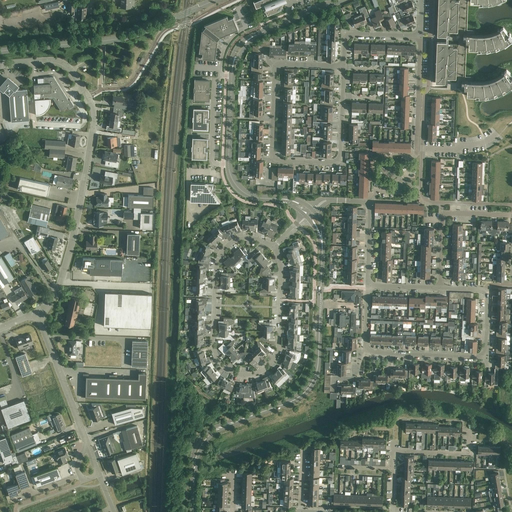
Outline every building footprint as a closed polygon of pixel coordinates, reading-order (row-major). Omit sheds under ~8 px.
[(120,0),(120,8),(130,8),(130,0),(120,0)] [(268,16),(279,11),(280,11),(280,10),(281,10),(281,9),(282,8),(282,7),(283,2),(285,1),(284,0),(260,0),(254,3),(254,1),(256,8),(265,5),(265,6),(263,7),(264,10),(267,8),(267,9),(265,10),(268,16)] [(435,0),(432,88),(468,89),(468,82),(465,82),(467,42),(470,43),(470,35),(467,35),(468,0),(435,0)] [(394,5),(391,6),(394,13),(397,12),(405,9),(406,12),(412,10),(411,9),(414,8),(412,2),(409,3),(406,4),(405,1),(404,1),(396,4),(394,5)] [(86,19),(86,8),(74,7),(75,4),(69,3),(68,11),(74,12),(74,15),(72,16),(72,20),(78,21),(78,19),(86,19)] [(391,14),(394,13),(391,6),(388,8),(390,11),(388,15),(387,15),(386,15),(385,15),(384,15),(383,15),(384,18),(388,29),(396,26),(391,14)] [(361,14),(358,16),(362,25),(367,23),(364,16),(368,14),(365,7),(361,8),(362,11),(360,12),(361,14)] [(384,18),(383,15),(380,10),(375,12),(377,16),(372,19),(375,28),(379,27),(382,26),(379,20),(384,18)] [(362,25),(358,16),(355,17),(353,14),(351,15),(350,13),(344,15),(347,23),(353,20),(356,27),(362,25)] [(219,37),(220,38),(239,30),(234,17),(229,19),(227,16),(204,26),(205,27),(205,30),(203,28),(199,53),(203,53),(202,58),(216,60),(218,40),(218,39),(219,37)] [(400,26),(407,23),(408,27),(413,25),(413,24),(416,22),(413,16),(407,19),(405,16),(397,19),(400,26)] [(511,35),(510,34),(509,35),(503,28),(500,30),(501,32),(498,33),(492,36),(485,37),(478,37),(475,37),(470,37),(470,35),(468,35),(467,35),(464,35),(464,37),(464,42),(466,42),(467,42),(468,42),(469,43),(469,49),(477,49),(478,51),(477,51),(477,52),(483,51),(487,50),(487,51),(487,52),(496,49),(496,50),(505,45),(505,46),(511,41),(511,35)] [(369,44),(362,44),(361,53),(366,53),(366,56),(367,57),(369,57),(370,47),(369,47),(369,44)] [(263,57),(263,54),(254,53),(254,54),(252,53),(252,56),(253,56),(252,57),(252,62),(254,62),(262,62),(263,57)] [(262,67),(262,62),(254,62),(254,67),(252,67),(251,70),(263,70),(263,67),(262,67)] [(297,72),(297,69),(285,69),(285,72),(285,77),(293,78),(294,73),(296,74),(297,72)] [(263,74),(263,70),(251,70),(251,73),(254,73),(253,79),(262,79),(262,74),(263,74)] [(334,74),(334,71),(326,70),(325,79),(334,79),(334,74)] [(511,74),(507,70),(504,73),(505,74),(503,76),(497,80),(490,82),(483,84),(476,84),(473,84),(468,83),(468,81),(467,81),(465,81),(462,81),(462,84),(462,88),(464,88),(464,89),(466,89),(467,89),(467,95),(476,96),(476,98),(475,98),(475,99),(485,97),(485,98),(494,95),(495,96),(494,96),(494,97),(503,92),(504,92),(503,93),(511,87),(511,88),(511,87),(511,74)] [(38,84),(34,85),(36,115),(37,115),(39,114),(40,114),(42,113),(43,113),(44,112),(45,111),(46,110),(47,109),(47,108),(48,107),(49,106),(49,105),(49,103),(50,102),(50,101),(50,100),(50,99),(53,98),(57,106),(61,111),(68,107),(68,108),(73,105),(71,101),(70,100),(69,101),(54,77),(44,78),(37,79),(38,84)] [(293,81),(293,78),(285,77),(285,82),(284,82),(284,86),(296,86),(296,83),(295,82),(293,81)] [(195,80),(195,79),(195,89),(194,89),(194,90),(208,90),(208,89),(207,89),(207,88),(210,88),(210,81),(195,80)] [(333,84),(334,79),(325,79),(325,83),(323,82),(322,85),(321,87),(334,87),(334,84),(333,84)] [(18,87),(11,80),(8,83),(5,81),(0,86),(0,88),(9,96),(11,122),(29,120),(27,89),(16,90),(15,89),(17,87),(18,87)] [(296,94),(296,86),(284,86),(284,89),(285,89),(285,94),(296,94)] [(335,93),(335,91),(334,90),(334,87),(321,87),(321,89),(322,91),(325,91),(325,95),(333,96),(333,92),(335,93)] [(210,93),(210,92),(207,92),(207,91),(208,91),(208,90),(194,90),(195,90),(194,100),(195,100),(195,99),(209,99),(209,93),(210,93)] [(296,103),(296,94),(285,94),(284,99),(284,102),(293,103),(296,103)] [(333,99),(333,96),(325,95),(324,99),(322,99),(321,101),(321,104),(325,104),(333,104),(333,101),(335,101),(336,101),(336,99),(333,99)] [(113,96),(112,103),(114,104),(114,107),(121,108),(128,109),(131,110),(137,110),(138,105),(135,105),(135,108),(126,106),(127,102),(122,102),(123,97),(113,96)] [(121,111),(121,108),(114,107),(113,113),(111,113),(110,116),(108,116),(108,119),(110,119),(118,121),(121,121),(121,119),(120,118),(123,114),(123,113),(122,112),(121,112),(121,111)] [(207,120),(207,119),(206,119),(206,117),(209,117),(209,110),(194,110),(194,108),(194,119),(193,119),(194,119),(193,130),(194,130),(194,128),(208,129),(208,122),(209,122),(206,122),(206,120),(207,120)] [(262,110),(253,110),(250,110),(249,118),(254,118),(255,115),(262,115),(262,110)] [(117,127),(118,121),(110,119),(109,126),(107,125),(107,126),(106,129),(110,130),(119,131),(121,131),(122,127),(120,127),(117,127)] [(263,124),(258,124),(258,121),(249,121),(249,129),(253,129),(263,129),(263,124)] [(79,143),(80,136),(70,134),(69,134),(67,145),(79,147),(79,143)] [(116,137),(113,138),(107,138),(108,148),(115,147),(117,147),(116,137)] [(192,148),(206,149),(206,148),(205,148),(205,147),(208,147),(208,146),(208,139),(193,139),(193,138),(193,148),(192,148)] [(360,138),(358,138),(349,138),(349,142),(358,143),(358,146),(368,146),(368,143),(360,143),(360,138)] [(370,138),(370,144),(373,144),(373,150),(378,150),(378,152),(379,152),(388,152),(389,152),(389,151),(394,151),(395,141),(389,141),(389,143),(379,143),(379,141),(373,140),(373,138),(370,138)] [(64,158),(65,152),(65,142),(57,141),(45,140),(45,149),(50,149),(50,152),(49,156),(49,157),(64,158)] [(208,151),(205,151),(205,149),(206,149),(192,148),(193,148),(192,159),(193,159),(193,158),(207,158),(207,151),(208,151)] [(282,148),(282,154),(285,154),(285,157),(294,157),(294,149),(291,149),(282,148)] [(104,158),(104,159),(111,161),(110,166),(118,168),(119,162),(116,161),(118,154),(105,151),(105,154),(103,154),(103,158),(104,158)] [(359,169),(359,175),(368,175),(368,170),(370,170),(370,168),(370,160),(371,159),(369,159),(369,153),(359,153),(359,159),(361,159),(361,169),(359,169)] [(68,156),(68,157),(66,169),(75,170),(77,158),(68,156)] [(115,180),(116,178),(117,178),(118,173),(108,171),(107,177),(101,175),(100,182),(111,184),(112,180),(115,180)] [(305,182),(305,171),(304,171),(303,172),(303,173),(297,173),(297,176),(296,184),(300,184),(300,182),(305,182)] [(313,185),(313,173),(310,173),(310,172),(309,171),(305,171),(305,182),(305,184),(313,185)] [(321,183),(322,172),(321,172),(320,172),(320,174),(313,173),(313,185),(316,185),(316,183),(321,183)] [(330,183),(330,174),(327,174),(327,173),(326,172),(322,172),(321,183),(329,183),(330,183)] [(338,183),(338,172),(337,172),(336,173),(336,174),(330,174),(330,183),(329,183),(329,185),(333,185),(333,183),(338,183)] [(342,173),(338,172),(338,183),(346,184),(347,175),(343,175),(343,173),(342,173)] [(56,184),(71,188),(73,179),(58,176),(56,184)] [(294,178),(293,190),(288,190),(288,193),(293,193),(296,193),(296,184),(297,176),(294,176),(294,178)] [(430,182),(429,193),(431,193),(431,199),(441,199),(441,193),(439,193),(439,183),(441,183),(441,177),(432,177),(432,182),(430,182)] [(17,189),(47,196),(49,184),(20,178),(17,189)] [(211,195),(213,184),(191,183),(191,202),(220,203),(215,195),(211,195)] [(153,208),(154,188),(147,188),(147,196),(128,195),(128,207),(134,207),(141,207),(153,208)] [(108,206),(108,198),(107,198),(107,194),(101,194),(100,198),(96,197),(96,206),(108,206)] [(403,204),(402,214),(408,214),(408,212),(418,213),(418,214),(424,215),(424,217),(427,217),(427,211),(424,211),(424,205),(419,205),(419,203),(417,203),(409,203),(408,203),(408,205),(403,204)] [(63,222),(67,207),(57,205),(55,215),(57,216),(56,220),(63,222)] [(49,215),(41,213),(30,211),(27,222),(46,227),(49,215)] [(104,212),(97,212),(94,212),(93,226),(103,226),(103,224),(104,224),(105,224),(106,224),(107,223),(107,222),(107,220),(108,213),(104,213),(104,212)] [(153,214),(140,213),(140,229),(152,229),(153,214)] [(0,218),(0,239),(9,233),(0,218)] [(240,227),(241,226),(240,220),(237,221),(236,219),(235,219),(229,221),(230,224),(233,232),(236,231),(236,232),(238,231),(238,232),(241,231),(240,227)] [(267,233),(272,222),(268,219),(266,223),(264,222),(263,223),(261,222),(258,231),(262,233),(262,232),(264,233),(265,232),(267,233)] [(250,229),(251,220),(243,220),(242,230),(246,230),(246,229),(250,229)] [(486,232),(486,229),(486,221),(486,220),(482,220),(482,221),(481,221),(481,226),(478,226),(478,232),(486,232)] [(509,227),(509,222),(508,222),(508,221),(504,220),(504,221),(503,221),(503,230),(506,230),(506,233),(506,236),(511,236),(511,227),(509,227)] [(492,221),(486,221),(486,229),(489,229),(489,232),(495,233),(495,226),(492,226),(492,221)] [(503,230),(503,221),(498,221),(498,226),(495,226),(495,233),(500,233),(500,230),(503,230)] [(273,239),(279,231),(277,230),(279,226),(272,222),(267,233),(269,234),(268,235),(270,236),(270,237),(273,239)] [(233,232),(230,224),(223,227),(221,228),(226,236),(226,237),(230,235),(229,233),(233,232)] [(38,226),(36,234),(47,236),(47,235),(49,229),(38,226)] [(226,237),(226,236),(221,228),(218,230),(213,235),(219,241),(222,238),(223,239),(226,237)] [(96,242),(96,235),(90,235),(89,241),(86,241),(86,249),(96,250),(97,242),(96,242)] [(127,235),(126,255),(139,255),(139,235),(127,235)] [(216,244),(219,241),(213,235),(207,240),(215,248),(217,245),(216,244)] [(33,237),(24,242),(32,255),(41,249),(33,237)] [(51,237),(48,248),(55,250),(58,239),(51,237)] [(300,255),(298,250),(298,249),(297,249),(297,248),(296,248),(295,248),(295,249),(294,248),(299,246),(298,241),(292,243),(293,246),(288,247),(283,249),(285,255),(286,254),(287,256),(288,256),(289,258),(300,255)] [(209,255),(211,252),(211,251),(209,250),(210,247),(204,245),(201,252),(209,255)] [(235,254),(234,255),(233,256),(239,263),(242,260),(249,262),(249,259),(248,259),(245,257),(248,254),(246,252),(247,251),(245,249),(243,251),(240,248),(234,253),(235,254)] [(249,259),(249,262),(256,260),(259,264),(265,257),(263,255),(264,254),(258,248),(257,249),(249,257),(249,259)] [(210,260),(210,258),(209,258),(209,255),(201,252),(199,251),(196,258),(199,260),(198,262),(209,264),(210,261),(210,260)] [(9,254),(5,256),(11,267),(16,265),(9,254)] [(303,265),(300,255),(289,258),(290,263),(292,262),(294,266),(300,266),(303,265)] [(241,265),(239,263),(233,256),(230,258),(229,257),(224,262),(229,268),(231,267),(235,271),(234,272),(238,274),(236,269),(241,265)] [(1,257),(0,257),(0,277),(4,284),(13,279),(1,257)] [(269,262),(265,257),(259,264),(262,267),(259,275),(272,270),(266,265),(269,262)] [(122,260),(110,259),(83,258),(83,266),(83,267),(83,268),(87,268),(87,270),(88,269),(90,269),(90,274),(122,276),(122,260)] [(47,260),(41,264),(46,271),(47,271),(48,271),(49,270),(50,269),(52,268),(47,260)] [(209,268),(209,264),(198,262),(198,264),(197,272),(206,272),(206,270),(208,270),(208,268),(209,268)] [(300,268),(300,266),(294,266),(294,268),(290,268),(290,271),(291,271),(291,275),(300,276),(300,268)] [(271,278),(272,270),(259,275),(266,279),(266,283),(275,284),(275,278),(271,278)] [(230,278),(238,274),(234,272),(234,273),(221,273),(221,282),(230,282),(230,278)] [(28,277),(21,281),(30,296),(37,291),(35,288),(35,287),(34,287),(28,277)] [(230,287),(230,282),(221,282),(221,288),(225,288),(225,291),(236,291),(236,290),(230,287)] [(275,284),(266,283),(265,283),(265,284),(264,284),(263,285),(263,287),(263,288),(264,289),(260,291),(260,295),(267,296),(267,293),(271,293),(271,290),(275,290),(275,284)] [(10,307),(3,291),(1,287),(0,288),(0,297),(1,300),(0,300),(0,303),(3,310),(10,307)] [(205,292),(205,287),(197,287),(193,287),(193,289),(194,291),(197,291),(196,297),(207,297),(207,292),(205,292)] [(17,304),(27,297),(23,290),(12,297),(17,304)] [(356,292),(355,292),(343,291),(342,299),(356,300),(356,292)] [(105,292),(103,326),(151,328),(152,293),(105,292)] [(76,317),(80,302),(80,300),(81,300),(70,297),(70,298),(65,325),(73,326),(75,317),(76,317)] [(207,306),(207,299),(196,298),(196,300),(194,300),(193,308),(196,308),(205,308),(205,306),(207,306)] [(298,312),(299,304),(294,304),(294,303),(288,303),(288,307),(288,309),(290,309),(290,312),(298,312)] [(343,326),(343,313),(343,312),(335,311),(335,325),(343,326)] [(352,326),(352,312),(344,312),(344,326),(352,326)] [(361,326),(361,312),(353,312),(353,326),(361,326)] [(231,325),(235,322),(235,319),(224,318),(224,324),(220,324),(219,330),(228,330),(231,330),(232,326),(231,325)] [(511,319),(509,319),(507,319),(505,319),(497,319),(497,324),(499,324),(499,327),(507,327),(507,324),(510,324),(511,319)] [(474,324),(475,321),(466,321),(465,329),(478,329),(479,325),(478,325),(478,324),(474,324)] [(273,332),(274,326),(270,326),(270,323),(259,322),(259,323),(265,327),(264,331),(273,332)] [(507,333),(507,327),(499,327),(499,330),(497,330),(496,335),(506,336),(506,333),(507,333)] [(478,333),(478,329),(465,329),(465,335),(466,335),(466,337),(474,338),(474,335),(477,335),(477,333),(478,333)] [(228,335),(228,330),(219,330),(219,336),(223,336),(223,339),(231,339),(232,340),(235,339),(228,335)] [(273,338),(273,332),(264,331),(264,336),(257,340),(260,341),(261,340),(269,341),(269,338),(273,338)] [(411,345),(411,336),(411,332),(403,332),(403,335),(403,345),(411,345)] [(19,349),(33,344),(30,335),(16,340),(19,349)] [(510,336),(506,336),(496,335),(496,341),(498,341),(498,344),(510,344),(510,336)] [(474,341),(474,338),(466,337),(462,337),(462,340),(465,340),(465,346),(478,346),(478,342),(477,342),(477,341),(474,341)] [(229,356),(236,350),(233,347),(235,339),(232,340),(232,341),(226,347),(225,346),(220,350),(224,354),(224,353),(225,354),(227,353),(229,356)] [(270,351),(267,347),(265,348),(260,342),(260,341),(257,340),(259,348),(258,347),(257,347),(256,349),(256,350),(255,351),(262,357),(266,353),(267,354),(270,351)] [(69,341),(69,355),(71,355),(71,358),(76,358),(76,355),(76,354),(77,354),(78,354),(78,351),(77,350),(76,350),(76,346),(81,347),(81,346),(81,341),(76,341),(76,342),(69,341)] [(147,367),(148,341),(132,341),(131,366),(147,367)] [(301,342),(300,342),(288,342),(288,344),(287,344),(287,346),(286,346),(286,349),(297,350),(297,347),(301,347),(301,342)] [(509,352),(510,344),(498,344),(498,347),(496,347),(496,352),(509,352)] [(206,355),(205,352),(204,351),(202,352),(201,349),(195,351),(197,358),(206,355)] [(244,354),(246,354),(246,352),(239,353),(236,350),(229,356),(233,361),(236,358),(238,360),(244,354)] [(257,361),(262,357),(255,351),(252,354),(246,352),(246,354),(247,355),(251,359),(249,361),(254,366),(258,362),(257,361)] [(300,354),(300,353),(301,353),(301,352),(291,351),(290,352),(286,351),(284,356),(286,356),(285,358),(297,363),(296,362),(297,362),(297,361),(298,361),(298,360),(299,359),(299,358),(299,357),(300,356),(300,355),(300,354)] [(509,355),(509,352),(496,352),(496,357),(498,357),(498,360),(506,361),(508,361),(508,357),(509,355)] [(32,373),(30,368),(25,353),(15,357),(22,376),(32,373)] [(207,358),(206,355),(197,358),(200,365),(202,364),(202,365),(203,365),(203,364),(210,362),(209,359),(208,357),(207,358)] [(295,367),(297,363),(285,358),(284,360),(283,360),(281,365),(290,369),(291,365),(295,367)] [(506,366),(506,361),(498,360),(498,363),(495,363),(495,369),(498,369),(508,369),(508,366),(506,366)] [(210,364),(206,366),(207,366),(201,372),(206,378),(214,370),(212,368),(214,367),(210,364)] [(409,369),(409,378),(413,378),(413,376),(414,375),(415,374),(415,373),(419,373),(420,373),(420,370),(419,370),(419,364),(413,364),(413,369),(409,369)] [(422,378),(427,378),(429,378),(430,378),(431,378),(431,377),(431,376),(431,374),(432,365),(425,364),(425,369),(422,369),(422,378)] [(434,379),(440,380),(440,377),(444,378),(444,374),(444,365),(438,365),(438,370),(435,369),(434,379)] [(284,368),(283,369),(280,366),(278,368),(279,369),(276,372),(285,381),(290,376),(288,375),(291,372),(284,368)] [(463,374),(460,374),(460,381),(466,381),(466,377),(469,377),(470,368),(468,368),(468,366),(465,366),(465,368),(463,368),(463,374)] [(447,372),(447,382),(449,382),(451,381),(451,379),(456,379),(457,378),(457,367),(451,367),(451,372),(447,372)] [(399,378),(399,369),(394,368),(394,370),(391,370),(390,376),(390,377),(399,378)] [(405,369),(399,369),(399,378),(407,378),(408,371),(405,371),(405,369)] [(498,385),(498,369),(495,369),(495,371),(495,374),(488,373),(488,378),(485,378),(485,387),(488,387),(488,385),(498,385)] [(220,375),(218,373),(217,371),(216,372),(214,370),(206,378),(211,383),(217,378),(218,379),(220,375)] [(475,377),(472,377),(472,384),(478,385),(478,381),(482,381),(482,371),(476,371),(475,377)] [(285,381),(276,372),(274,374),(272,376),(275,378),(273,380),(279,387),(285,381)] [(145,399),(146,373),(138,373),(138,379),(135,379),(134,399),(145,399)] [(102,388),(102,377),(89,377),(89,374),(83,374),(83,380),(86,381),(85,387),(102,388)] [(382,383),(382,374),(376,374),(376,376),(373,375),(373,381),(373,386),(376,386),(376,383),(382,383)] [(390,377),(390,376),(387,376),(388,374),(382,374),(382,383),(387,383),(386,389),(390,389),(390,383),(390,377)] [(112,398),(113,375),(109,375),(109,378),(102,377),(102,388),(102,398),(112,398)] [(123,399),(124,378),(117,378),(117,375),(113,375),(112,398),(123,399)] [(224,389),(228,381),(221,377),(217,385),(224,389)] [(269,382),(271,381),(268,377),(265,378),(265,379),(263,380),(264,381),(261,382),(264,390),(265,392),(272,390),(269,382)] [(134,399),(135,379),(124,378),(123,399),(134,399)] [(364,389),(365,379),(359,379),(359,381),(356,381),(356,387),(356,392),(360,392),(362,390),(362,388),(364,389)] [(373,386),(373,381),(370,381),(370,380),(365,379),(364,389),(369,389),(369,391),(373,391),(373,386)] [(230,382),(228,381),(224,389),(231,392),(235,383),(230,380),(230,382)] [(264,390),(261,382),(257,384),(257,382),(254,383),(257,393),(264,390)] [(247,385),(244,385),(244,398),(249,398),(249,394),(255,394),(254,388),(252,388),(252,383),(247,383),(247,385)] [(339,386),(339,392),(342,393),(341,394),(343,394),(342,396),(347,396),(347,394),(347,385),(342,385),(342,386),(339,386)] [(356,392),(356,387),(353,387),(353,385),(347,385),(347,394),(351,394),(351,396),(352,397),(356,397),(356,392)] [(102,398),(102,388),(85,387),(85,393),(81,393),(81,397),(85,397),(102,398)] [(30,419),(26,408),(23,400),(8,406),(6,399),(0,401),(0,403),(2,409),(1,409),(8,428),(30,419)] [(89,410),(90,415),(91,414),(94,421),(101,418),(97,407),(89,410)] [(112,413),(112,416),(115,423),(115,425),(145,416),(142,408),(131,408),(112,413)] [(56,416),(52,417),(54,421),(51,422),(52,427),(55,425),(56,428),(55,428),(56,432),(65,428),(62,420),(61,420),(59,414),(56,415),(55,415),(56,416)] [(126,429),(127,434),(129,440),(125,441),(124,443),(126,449),(131,448),(143,445),(137,426),(126,429)] [(37,433),(32,435),(29,428),(11,435),(18,452),(36,444),(41,442),(37,433)] [(67,434),(58,438),(59,440),(60,443),(67,440),(67,442),(75,438),(74,434),(73,434),(72,434),(68,436),(67,434)] [(108,435),(99,439),(102,447),(105,455),(114,451),(108,435)] [(6,437),(0,438),(0,451),(5,464),(14,460),(6,437)] [(55,454),(54,456),(55,458),(57,458),(58,460),(60,464),(66,461),(64,457),(68,456),(65,448),(55,453),(55,454)] [(25,453),(16,456),(19,464),(28,460),(25,453)] [(117,460),(121,470),(122,475),(141,468),(136,453),(117,460)] [(111,472),(112,473),(118,471),(114,460),(108,462),(110,469),(110,470),(110,472),(111,472)] [(57,467),(33,476),(31,477),(33,485),(36,484),(37,486),(61,477),(57,467)] [(18,493),(19,492),(21,489),(30,485),(25,471),(15,475),(18,481),(13,482),(14,485),(6,488),(8,492),(8,493),(10,497),(18,494),(18,493)] [(224,482),(224,479),(217,479),(217,482),(219,482),(219,488),(228,488),(228,483),(224,482)] [(227,506),(228,500),(218,500),(218,505),(217,505),(216,508),(223,509),(223,506),(227,506)] [(251,507),(251,501),(242,501),(242,507),(245,507),(245,510),(249,510),(252,510),(252,507),(251,507)]
